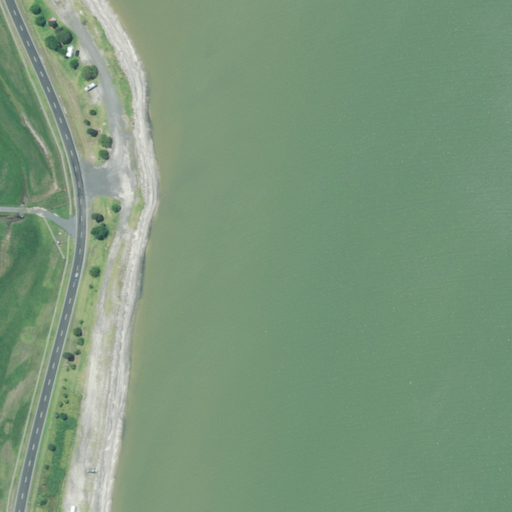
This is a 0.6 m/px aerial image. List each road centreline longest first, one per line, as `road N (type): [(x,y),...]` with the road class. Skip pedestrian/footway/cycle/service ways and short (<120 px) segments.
road 1 (secondary): [(7,0),(68,144),(78,193),(77,258),(20,511)]
road 2 (track): [(125,175),(127,222),(99,325),(74,511)]
